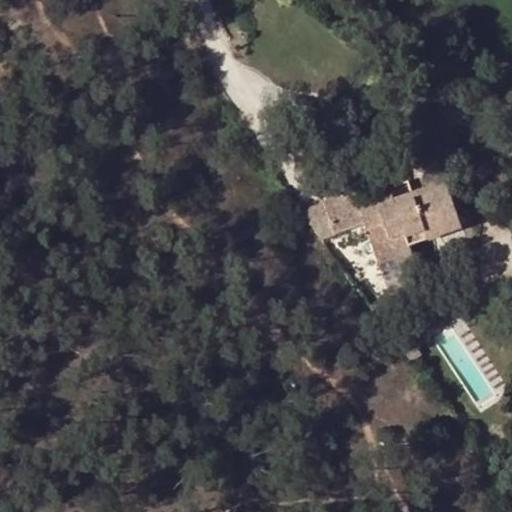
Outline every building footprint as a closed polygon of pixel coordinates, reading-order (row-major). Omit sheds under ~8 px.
[(353,188),(323,201),(334,234),(338,233),(364,224),(369,238),(378,264),(412,252),(409,246),(461,228),(445,181),(412,192),(414,198),(396,204),(394,199),(392,193),(358,205),(353,188)] [(412,192),(394,199),(396,204),(414,198),(412,192)] [(323,201),(299,212),(320,239),(334,234),(323,201)] [(364,224),(338,233),(343,247),(369,238),(364,224)] [(412,252),(378,264),(381,272),(414,260),(412,252)] [(370,307),(380,320),(387,314),(378,302),(370,307)]
